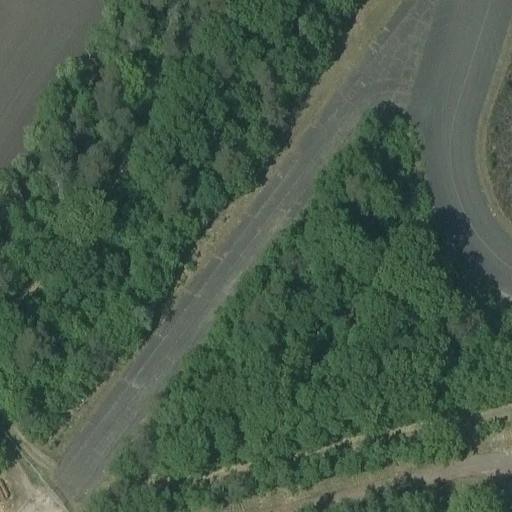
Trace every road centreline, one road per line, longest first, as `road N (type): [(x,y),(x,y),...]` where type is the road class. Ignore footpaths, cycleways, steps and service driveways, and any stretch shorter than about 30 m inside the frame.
road 1 (track): [(149,0),(0,252)]
road 2 (unclassified): [(511,468),(471,466),(279,511)]
